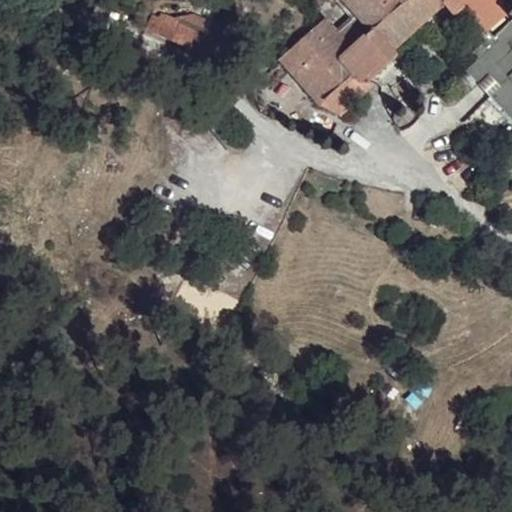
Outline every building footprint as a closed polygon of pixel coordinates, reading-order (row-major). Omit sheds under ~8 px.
[(314,0),(321,0),(349,28),(345,32),(337,40),(329,48),(314,35),(279,66),(312,104),(341,83),(353,92),(377,69),(374,63),(445,0),(464,19),(461,24),(479,40),(495,24),(472,0),(314,0)] [(511,5),(508,9),(511,13),(511,22),(485,49),(462,70),(511,123),(504,133),(511,141),(511,5)] [(511,22),(511,13),(508,9),(495,24),(479,40),(485,49),(511,22)] [(168,21),(156,13),(149,33),(212,62),(223,36),(197,20),(168,21)] [(345,32),(334,22),(328,27),(337,40),(345,32)]
